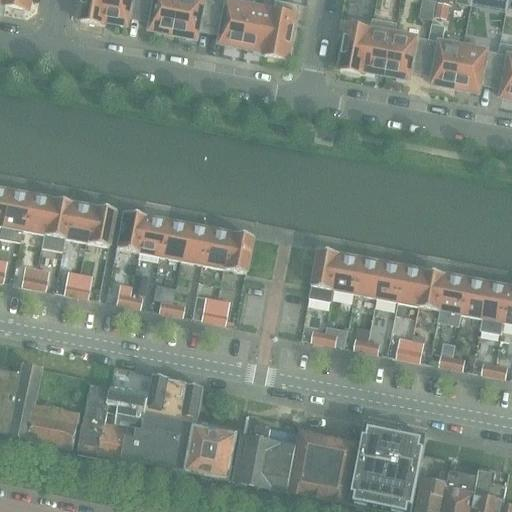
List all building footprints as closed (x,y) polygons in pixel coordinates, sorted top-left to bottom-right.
[(7,0),(5,9),(29,14),(31,0),(7,0)] [(103,28),(108,0),(84,0),(80,23),(103,28)] [(108,0),(103,28),(104,28),(105,24),(127,29),(130,13),(142,15),(144,0),(108,0)] [(144,0),(142,15),(153,17),(150,33),(173,37),(180,0),(144,0)] [(207,0),(180,0),(173,37),(197,42),(200,26),(211,28),(216,2),(215,2),(207,0)] [(219,46),(243,51),(250,8),(252,9),(253,0),(215,0),(215,2),(216,2),(211,28),(222,31),(219,46)] [(250,8),(243,51),(264,55),(264,58),(265,59),(275,3),(265,1),(263,11),(252,9),(250,8)] [(275,3),(265,59),(288,63),(299,7),(275,3)] [(437,4),(435,20),(447,22),(450,7),(437,4)] [(364,74),(385,78),(394,36),(395,36),(397,26),(372,21),(370,31),(371,32),(362,78),(364,78),(364,74)] [(339,73),(362,78),(371,32),(370,31),(348,27),(339,73)] [(428,42),(395,36),(394,36),(385,78),(409,83),(412,67),(423,69),(428,42)] [(455,91),(463,49),(428,42),(423,69),(434,71),(431,87),(455,91)] [(498,56),(493,82),(504,85),(501,100),(511,102),(511,48),(501,46),(499,56),(498,56)] [(463,49),(455,91),(479,96),(482,80),(493,82),(498,56),(463,49)] [(22,234),(29,198),(8,193),(1,230),(0,230),(0,231),(0,241),(19,246),(22,234)] [(50,202),(29,198),(22,234),(43,238),(50,202)] [(43,238),(41,252),(51,254),(62,256),(65,242),(72,206),(50,202),(43,238)] [(92,210),(72,206),(65,242),(86,246),(93,209),(92,209),(92,210)] [(114,213),(93,209),(86,246),(107,250),(114,213)] [(144,219),(122,215),(115,252),(137,256),(144,220),(144,219)] [(166,224),(144,220),(137,256),(159,260),(166,224)] [(187,228),(166,224),(159,260),(180,264),(187,228)] [(209,232),(187,228),(180,264),(202,268),(209,232)] [(229,236),(209,232),(202,268),(223,272),(230,235),(229,235),(229,236)] [(252,240),(230,235),(223,272),(245,276),(252,240)] [(340,256),(318,252),(309,301),(331,306),(333,293),(340,257),(341,256),(340,256)] [(362,261),(340,257),(333,293),(355,297),(362,261)] [(383,265),(362,261),(355,297),(376,301),(383,265)] [(404,269),(383,265),(376,301),(397,306),(404,269)] [(426,273),(404,269),(397,306),(419,310),(426,273)] [(447,277),(426,273),(419,310),(440,314),(447,277)] [(131,289),(129,297),(144,300),(148,278),(134,275),(131,289)] [(440,314),(438,325),(459,329),(461,318),(468,281),(447,277),(440,314)] [(33,291),(34,281),(23,279),(21,289),(33,291)] [(34,281),(33,291),(44,294),(46,283),(34,281)] [(490,285),(468,281),(461,318),(483,322),(490,285)] [(511,290),(490,285),(483,322),(504,326),(511,290)] [(75,299),(77,289),(65,287),(63,297),(75,299)] [(77,289),(75,299),(87,302),(89,292),(77,289)] [(117,297),(116,307),(127,309),(129,299),(117,297)] [(129,299),(127,309),(139,312),(141,302),(129,299)] [(170,318),(172,308),(160,305),(158,315),(170,318)] [(172,308),(170,318),(182,320),(184,310),(172,308)] [(212,326),(214,316),(202,313),(200,323),(212,326)] [(214,316),(212,326),(224,328),(226,318),(214,316)] [(323,347),(325,337),(313,335),(311,345),(323,347)] [(325,337),(323,347),(335,349),(337,339),(325,337)] [(366,355),(368,345),(356,343),(354,353),(366,355)] [(368,345),(366,355),(378,357),(379,347),(368,345)] [(408,363),(410,353),(398,351),(396,361),(408,363)] [(410,353),(408,363),(420,365),(422,355),(410,353)] [(451,371),(453,361),(441,359),(439,369),(451,371)] [(453,361),(451,371),(463,373),(465,363),(464,363),(453,361)] [(493,379),(495,369),(483,367),(482,377),(493,379)] [(20,368),(18,379),(6,438),(26,442),(33,407),(40,372),(20,368)] [(495,369),(493,379),(505,382),(507,372),(495,369)] [(18,379),(0,375),(0,436),(6,438),(18,379)] [(128,431),(122,461),(188,475),(198,427),(205,390),(154,379),(150,398),(143,433),(128,431)] [(78,452),(100,457),(110,408),(108,407),(111,393),(93,389),(91,398),(90,398),(78,452)] [(100,457),(122,461),(128,431),(143,433),(150,398),(112,390),(111,393),(108,407),(110,408),(100,457)] [(80,417),(33,407),(26,442),(72,451),(80,417)] [(188,475),(233,484),(236,470),(231,469),(238,435),(198,427),(188,475)] [(368,428),(352,507),(375,511),(411,511),(426,440),(368,428)] [(296,449),(281,446),(268,444),(271,431),(257,429),(255,441),(243,438),(236,470),(233,484),(287,495),(296,449)] [(300,434),(296,449),(287,495),(350,508),(353,491),(362,447),(300,434)] [(478,479),(472,511),(502,511),(503,505),(506,490),(499,488),(502,473),(480,469),(478,479)] [(417,511),(443,511),(450,476),(442,474),(441,481),(437,480),(436,484),(423,481),(417,511)] [(443,511),(472,511),(478,479),(451,474),(450,476),(443,511)] [(511,511),(511,499),(511,507),(503,505),(502,511),(511,511)]
